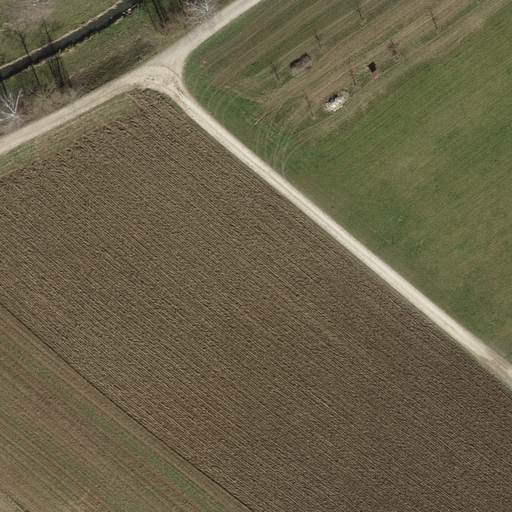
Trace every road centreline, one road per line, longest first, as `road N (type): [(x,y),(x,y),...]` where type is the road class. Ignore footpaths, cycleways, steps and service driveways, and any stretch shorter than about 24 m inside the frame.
road 1 (track): [(511,377),(150,77)]
road 2 (track): [(0,147),(150,77),(256,0)]
